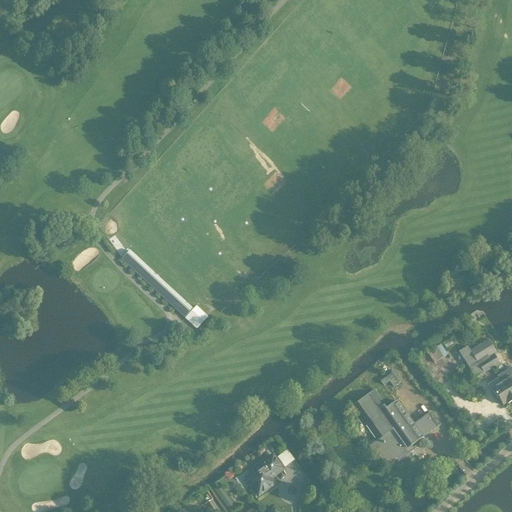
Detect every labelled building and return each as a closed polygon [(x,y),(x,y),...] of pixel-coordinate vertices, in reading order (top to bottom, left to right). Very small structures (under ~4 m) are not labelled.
[(195,307),(185,318),(196,329),(207,318),(195,307)] [(488,361),(492,368),(497,364),(490,348),(484,342),(478,346),(477,344),(466,351),(477,368),(488,361)] [(511,368),(498,377),(499,379),(502,384),(511,399),(511,368)] [(389,382),(394,387),(400,383),(391,371),(379,380),(383,386),(389,382)] [(499,379),(488,385),(490,389),(495,396),(496,396),(503,406),(506,403),(507,404),(511,401),(511,399),(502,384),(499,379)] [(384,461),(390,462),(391,464),(396,460),(397,462),(410,453),(407,449),(440,425),(431,413),(414,425),(397,402),(385,411),(384,409),(386,407),(375,392),(370,395),(355,406),(350,409),(364,427),(366,426),(376,441),(369,446),(377,459),(379,457),(383,463),(384,461)] [(272,456),(260,465),(259,464),(255,467),(254,469),(257,472),(246,480),(258,496),(274,484),(270,479),(282,470),(272,456)] [(214,511),(218,510),(212,501),(205,506),(208,511),(214,511)]
